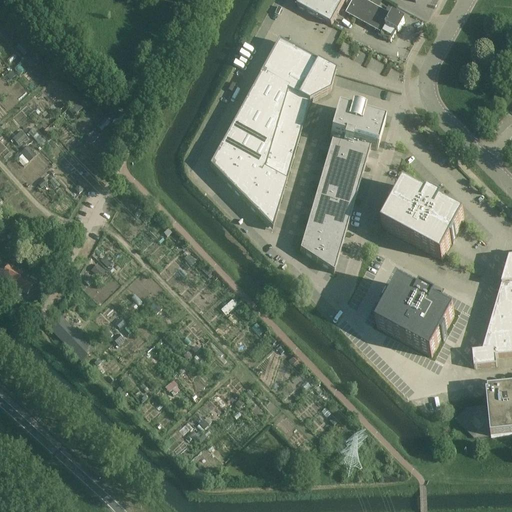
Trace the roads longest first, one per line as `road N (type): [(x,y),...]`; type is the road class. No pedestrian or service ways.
road 1 (unclassified): [(41,319),(206,0)]
road 2 (unclassified): [(511,190),(428,99),(431,59),(466,0)]
road 3 (unknown): [(458,376),(441,390),(410,387),(328,295)]
road 4 (motorway): [(120,511),(0,402)]
